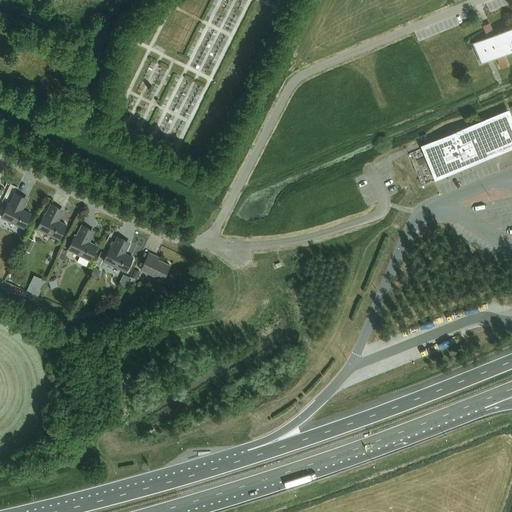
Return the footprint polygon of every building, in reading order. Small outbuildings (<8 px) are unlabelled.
[(20,17),(49,30),(51,24),(23,11),(20,17)] [(484,34),(492,32),(489,22),(481,24),(484,34)] [(486,37),(475,41),(484,62),(495,57),(503,54),(511,50),(511,26),(494,34),(486,37)] [(495,58),(499,67),(505,64),(501,55),(495,58)] [(474,123),(439,138),(440,141),(427,147),(439,175),(501,149),(505,147),(507,146),(508,145),(508,144),(507,143),(504,142),(500,142),(499,135),(507,134),(511,134),(511,127),(506,114),(476,127),(474,123)] [(22,196),(16,193),(15,192),(10,203),(8,202),(1,216),(24,228),(31,213),(17,206),(22,196)] [(53,218),(58,207),(51,203),(46,214),(44,213),(37,228),(60,239),(67,224),(53,218)] [(84,239),(89,228),(82,224),(77,235),(75,234),(68,248),(90,260),(98,245),(84,239)] [(119,250),(125,240),(118,236),(112,247),(111,246),(103,260),(126,271),(133,257),(119,250)] [(157,257),(158,256),(150,252),(141,269),(163,279),(171,264),(157,257)] [(135,269),(132,276),(137,279),(141,271),(135,269)] [(123,274),(118,285),(124,288),(130,277),(123,274)] [(33,277),(27,291),(38,296),(44,283),(33,277)] [(95,309),(86,313),(89,320),(98,316),(95,309)] [(67,320),(66,322),(76,326),(77,324),(78,322),(68,317),(67,320)]
